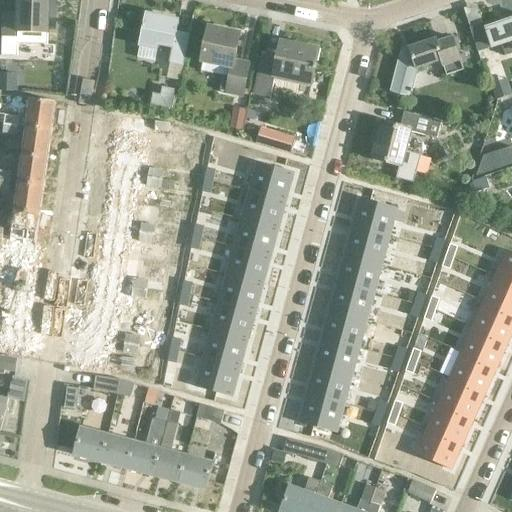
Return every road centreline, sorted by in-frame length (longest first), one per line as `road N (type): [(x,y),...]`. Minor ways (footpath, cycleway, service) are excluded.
road 1 (residential): [(25,502),(92,0)]
road 2 (residential): [(238,511),(364,24)]
road 3 (residential): [(364,24),(240,0)]
